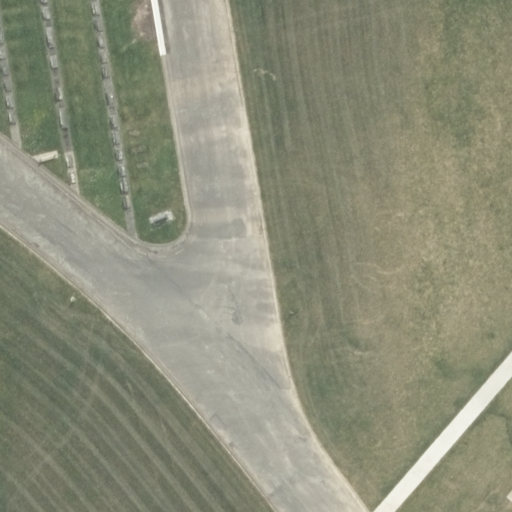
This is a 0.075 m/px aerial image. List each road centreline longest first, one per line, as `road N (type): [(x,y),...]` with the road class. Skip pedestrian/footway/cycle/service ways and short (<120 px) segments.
road 1 (unclassified): [(242,398),(183,0)]
road 2 (unclassified): [(242,398),(0,182)]
road 3 (unclassified): [(322,511),(242,398)]
